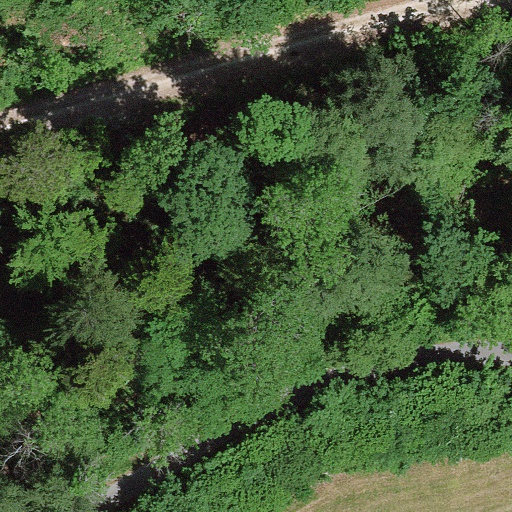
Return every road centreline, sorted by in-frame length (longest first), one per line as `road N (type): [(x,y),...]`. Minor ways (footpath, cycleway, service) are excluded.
road 1 (track): [(497,0),(384,22),(0,134)]
road 2 (unclassified): [(100,511),(361,374),(450,356),(511,357)]
